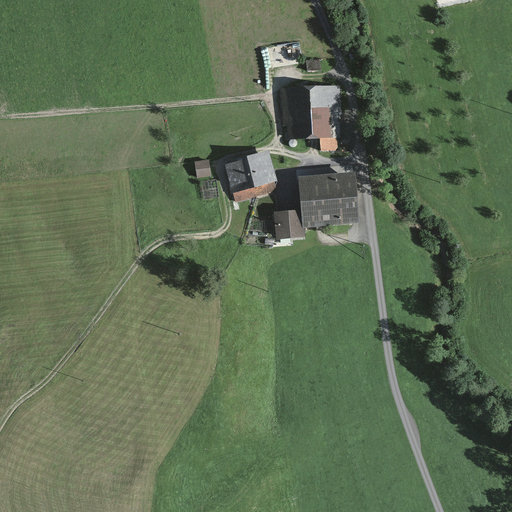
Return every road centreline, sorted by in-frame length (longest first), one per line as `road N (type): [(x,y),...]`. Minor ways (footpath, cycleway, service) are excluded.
road 1 (track): [(0,426),(71,351),(143,254),(164,238),(217,233),(227,224),(227,195),(213,158),(263,147),(361,159)]
road 2 (track): [(314,0),(352,101),(393,384),(441,511)]
road 3 (track): [(64,112),(263,95),(286,80),(343,71)]
